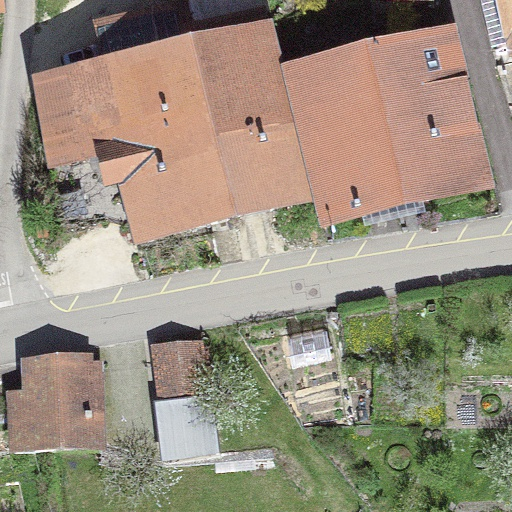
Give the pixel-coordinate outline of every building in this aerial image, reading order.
[(511,0),(479,0),(491,48),(509,44),(511,50),(511,0)] [(39,101),(52,165),(118,151),(140,241),(311,200),(270,31),(38,82),(39,101)] [(449,37),(290,76),(324,225),(485,186),(449,37)] [(203,393),(198,350),(156,353),(162,397),(203,393)] [(83,359),(31,360),(32,402),(13,402),(14,454),(100,450),(97,369),(84,369),(83,359)]
